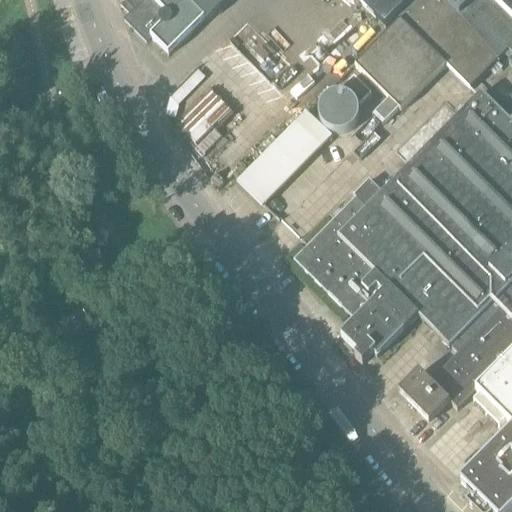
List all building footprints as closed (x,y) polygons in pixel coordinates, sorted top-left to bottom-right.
[(477,0),(121,0),(126,5),(127,4),(135,12),(124,23),(146,45),(150,40),(168,58),(204,21),(207,23),(230,0),(353,0),(385,31),(415,0),(441,0),(459,19),(477,0)] [(498,63),(459,19),(441,0),(416,0),(397,20),(399,22),(352,70),(385,103),(373,116),(383,125),(397,111),(399,114),(445,67),(470,91),(498,63)] [(511,0),(477,0),(459,19),(498,63),(507,54),(511,58),(511,63),(508,67),(511,71),(511,0)] [(210,89),(175,123),(196,144),(231,110),(210,89)] [(363,106),(332,91),(318,121),(349,135),(363,106)] [(511,126),(504,118),(498,113),(480,95),(479,96),(480,97),(381,195),(369,182),(353,198),(356,202),(342,216),(335,210),(328,217),(334,224),(294,264),(354,324),(341,338),(359,356),(355,360),(362,368),(373,357),(377,361),(418,320),(449,351),(451,349),(459,357),(430,387),(448,405),(448,406),(457,414),(477,394),(511,357),(511,126)] [(511,110),(511,98),(498,113),(504,118),(511,110)] [(255,203),(256,202),(312,145),(294,127),(237,184),(255,203)] [(511,357),(477,394),(511,428),(511,357)] [(448,406),(448,405),(430,387),(429,386),(419,375),(398,395),(428,426),(448,406)] [(510,511),(511,511),(511,430),(461,483),(467,489),(467,490),(467,491),(467,492),(467,493),(468,494),(468,495),(472,499),(467,503),(475,511),(510,511)]
